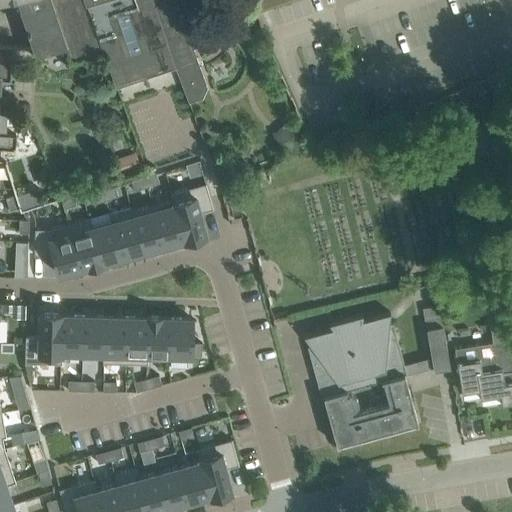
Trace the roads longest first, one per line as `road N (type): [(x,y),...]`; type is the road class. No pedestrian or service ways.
road 1 (residential): [(0,284),(76,287),(214,255),(289,510)]
road 2 (residential): [(334,497),(511,465)]
